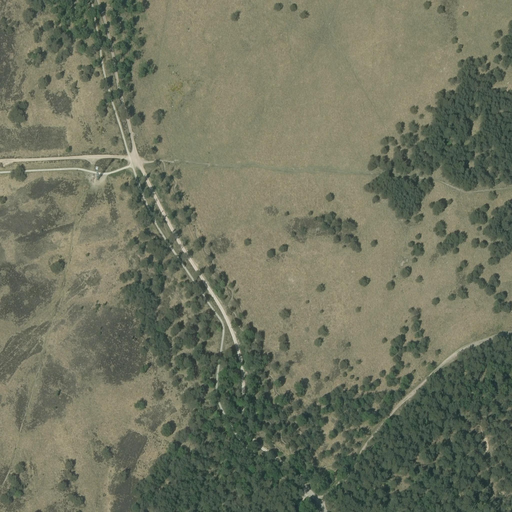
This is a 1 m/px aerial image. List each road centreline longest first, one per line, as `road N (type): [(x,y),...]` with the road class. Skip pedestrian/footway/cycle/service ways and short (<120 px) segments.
road 1 (track): [(309,492),(245,428),(235,339),(135,159)]
road 2 (track): [(350,472),(450,359),(511,335)]
road 3 (track): [(135,159),(98,0)]
road 4 (track): [(135,159),(0,160)]
